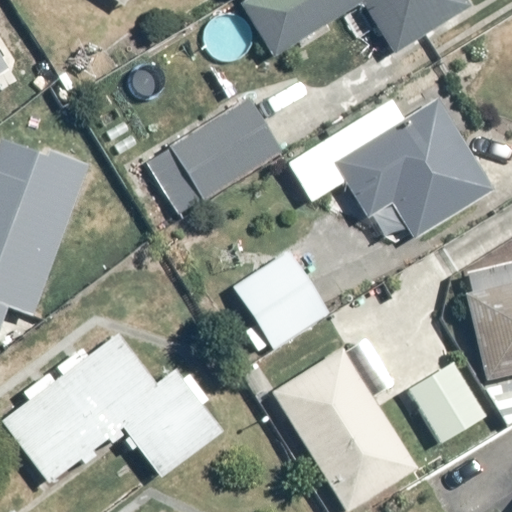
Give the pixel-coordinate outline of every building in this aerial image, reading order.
[(470,7),(465,0),(246,0),(239,4),(273,58),(362,2),(394,54),(470,7)] [(143,161),(176,215),(280,150),(247,97),(143,161)] [(344,180),(367,216),(382,241),(405,226),(412,237),(492,187),(436,98),(402,120),(389,99),(286,164),(310,201),(344,180)] [(328,314),(288,250),(231,286),(271,349),(328,314)] [(511,372),(511,280),(464,293),(485,379),(511,372)] [(18,394),(22,400),(0,415),(49,484),(126,430),(159,476),(223,431),(180,369),(155,386),(118,333),(88,354),(83,348),(18,394)] [(415,468),(342,349),(272,392),(344,511),(415,468)] [(485,416),(453,363),(405,391),(437,445),(485,416)]
